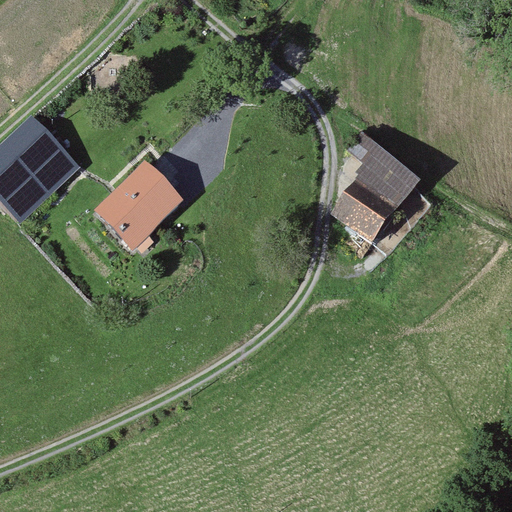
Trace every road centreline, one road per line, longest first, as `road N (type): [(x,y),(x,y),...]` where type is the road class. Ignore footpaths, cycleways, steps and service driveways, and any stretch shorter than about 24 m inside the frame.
road 1 (track): [(319,115),(330,155),(319,257),(296,307),(243,356),(0,473)]
road 2 (track): [(169,162),(265,70),(304,0)]
road 3 (track): [(137,0),(0,132)]
road 4 (track): [(185,0),(265,70),(307,95),(319,115)]
